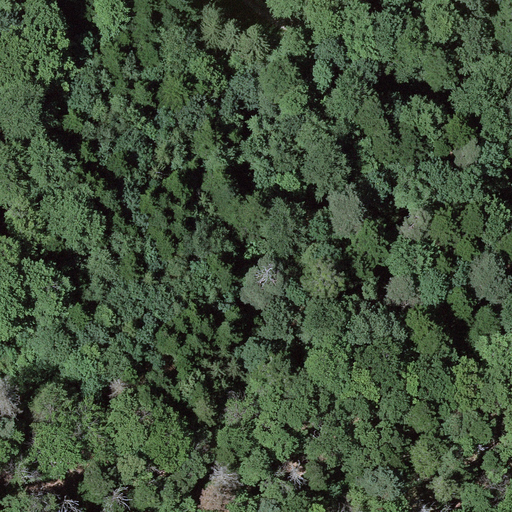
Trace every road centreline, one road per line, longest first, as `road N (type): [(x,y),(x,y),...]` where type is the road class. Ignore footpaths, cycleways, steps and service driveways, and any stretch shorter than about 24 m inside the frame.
road 1 (track): [(479,0),(451,14),(354,34),(276,21),(254,0)]
road 2 (track): [(139,0),(107,55),(49,102),(0,121)]
